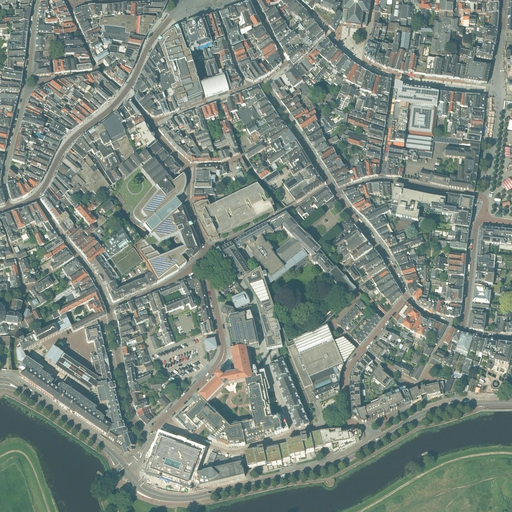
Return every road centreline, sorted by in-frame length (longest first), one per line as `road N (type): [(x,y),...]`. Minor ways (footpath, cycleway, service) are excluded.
road 1 (secondary): [(130,477),(151,493),(193,497),(325,466),(378,439)]
road 2 (residential): [(34,197),(70,140),(132,83),(167,22)]
road 3 (residential): [(295,433),(267,366),(252,300),(206,250)]
road 4 (residential): [(504,0),(486,196)]
road 5 (residential): [(165,417),(224,351),(206,250)]
road 6 (secondary): [(124,470),(93,439),(0,382)]
road 7 (residential): [(486,196),(390,181),(336,192)]
road 8 (residential): [(206,250),(329,183),(336,192)]
road 9 (residential): [(25,87),(96,70),(64,0)]
road 10 (residential): [(165,417),(187,437),(229,452),(295,433)]
road 11 (secondary): [(378,439),(436,408),(511,402)]
road 12 (residential): [(108,309),(132,420),(149,437)]
road 13 (residential): [(336,192),(406,297)]
